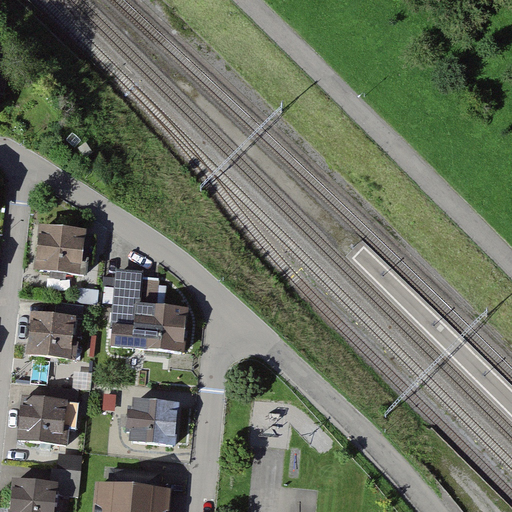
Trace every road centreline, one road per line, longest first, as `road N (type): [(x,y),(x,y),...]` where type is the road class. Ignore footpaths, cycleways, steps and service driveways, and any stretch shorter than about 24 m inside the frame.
road 1 (residential): [(248,0),(511,265)]
road 2 (residential): [(226,318),(274,349),(434,511)]
road 3 (residential): [(25,163),(165,251),(205,284),(226,318)]
road 4 (residential): [(0,412),(25,163)]
road 5 (residential): [(199,511),(226,318)]
